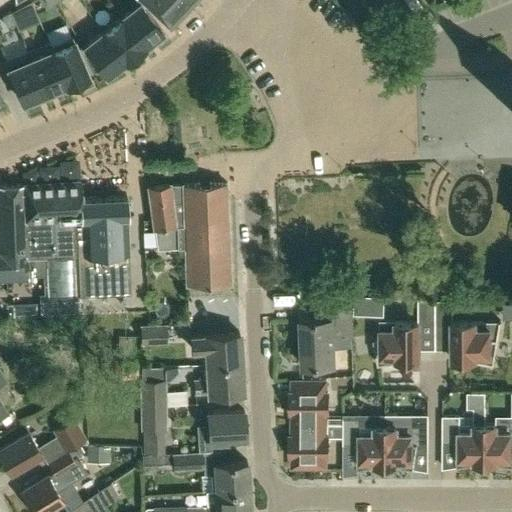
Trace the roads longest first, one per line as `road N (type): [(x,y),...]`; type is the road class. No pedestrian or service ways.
road 1 (residential): [(275,500),(262,472),(251,166)]
road 2 (residential): [(511,503),(275,500)]
road 3 (residential): [(128,97),(241,0)]
road 4 (residential): [(0,151),(128,97)]
